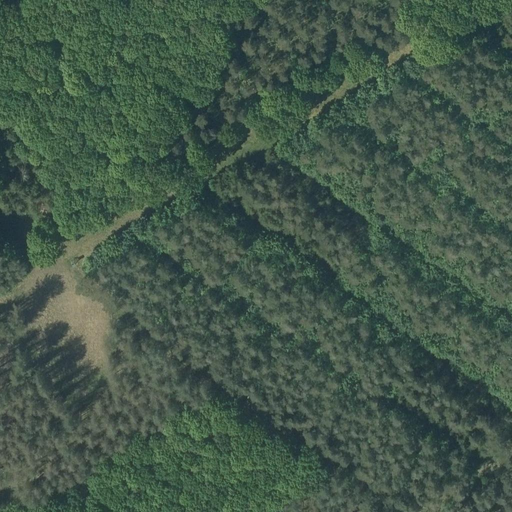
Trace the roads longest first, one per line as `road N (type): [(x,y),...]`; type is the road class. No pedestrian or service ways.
road 1 (track): [(59,270),(509,0)]
road 2 (track): [(59,270),(414,511)]
